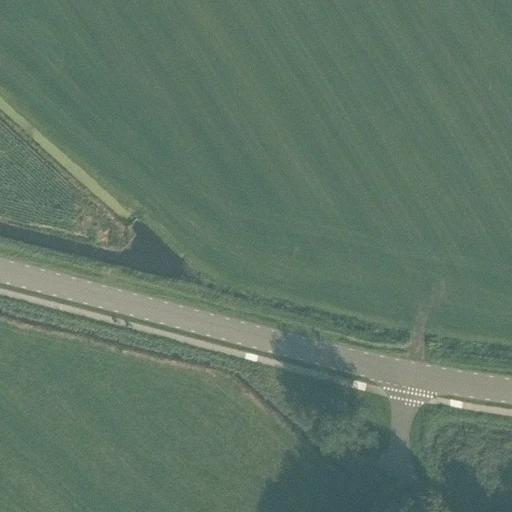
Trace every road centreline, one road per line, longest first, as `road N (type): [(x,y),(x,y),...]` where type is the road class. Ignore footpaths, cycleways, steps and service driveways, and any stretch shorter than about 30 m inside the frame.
road 1 (tertiary): [(0,268),(400,371)]
road 2 (unclassified): [(450,511),(417,478),(398,442),(400,371)]
